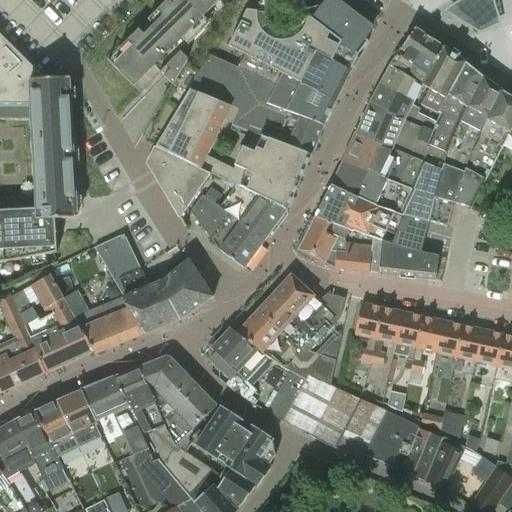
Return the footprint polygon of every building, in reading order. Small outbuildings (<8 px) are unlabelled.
[(161,74),(181,53),(231,3),(227,0),(167,0),(108,61),(141,94),(161,74)] [(281,76),(300,85),(316,54),(343,67),(350,71),(358,56),(368,42),(367,42),(364,40),(372,29),(371,28),(378,19),(353,0),(327,0),(326,2),(323,0),(315,8),(298,12),(298,18),(296,24),(293,28),(288,32),(282,33),(277,32),(272,29),(268,25),(266,20),(265,14),(265,13),(246,11),(228,47),(246,56),(245,57),(262,69),(263,67),(281,75),(281,76)] [(442,0),(444,24),(489,22),(488,0),(442,0)] [(415,31),(401,51),(417,63),(411,73),(420,80),(424,82),(433,66),(442,49),(415,31)] [(76,218),(69,79),(45,80),(0,35),(0,263),(12,262),(19,261),(30,258),(46,255),(57,253),(55,219),(76,218)] [(417,85),(421,87),(425,89),(417,104),(438,114),(438,113),(440,114),(446,99),(447,96),(464,65),(442,49),(433,66),(424,82),(420,80),(417,85)] [(417,85),(420,80),(411,73),(417,63),(401,51),(390,67),(413,82),(417,85)] [(187,59),(181,53),(161,74),(168,80),(173,85),(188,59),(187,59)] [(302,86),(335,103),(350,71),(343,67),(316,54),(300,85),(302,86)] [(276,87),(238,68),(238,69),(209,56),(189,89),(214,99),(238,109),(232,123),(231,125),(258,135),(310,155),(323,126),(287,112),(267,105),(276,87)] [(323,126),(335,103),(302,86),(300,85),(281,76),(281,75),(263,67),(262,69),(245,57),(238,68),(276,87),(267,105),(287,112),(323,126)] [(467,108),(482,79),(482,78),(464,65),(447,96),(446,99),(440,114),(432,133),(431,133),(426,145),(446,153),(460,120),(466,109),(467,108)] [(403,102),(412,106),(421,87),(417,85),(413,82),(390,67),(379,87),(405,99),(403,102)] [(487,119),(501,92),(482,79),(467,108),(466,109),(460,120),(446,153),(445,155),(441,171),(443,171),(444,168),(462,175),(472,148),(480,131),(486,122),(487,119)] [(370,104),(404,121),(410,110),(418,114),(420,110),(412,106),(403,102),(405,99),(379,87),(370,104)] [(177,109),(219,126),(223,118),(232,123),(238,109),(214,99),(189,89),(177,109)] [(510,133),(511,129),(511,98),(501,92),(487,119),(486,122),(480,131),(472,148),(462,175),(465,177),(467,172),(485,182),(508,137),(510,133)] [(404,121),(370,104),(356,134),(391,150),(421,162),(411,190),(403,215),(416,219),(447,228),(453,204),(450,203),(436,199),(434,198),(440,176),(441,171),(445,155),(446,153),(426,145),(431,133),(404,121)] [(209,147),(219,126),(177,109),(166,126),(209,147)] [(209,147),(166,126),(154,147),(177,157),(177,158),(209,173),(215,160),(205,155),(209,147)] [(411,190),(421,162),(391,150),(356,134),(343,163),(378,176),(411,190)] [(287,210),(302,176),(304,170),(310,155),(258,135),(255,143),(250,142),(247,150),(242,147),(234,166),(235,167),(229,182),(236,185),(247,190),(257,196),(258,196),(287,210)] [(209,173),(177,158),(177,157),(176,158),(154,147),(146,164),(179,219),(210,174),(209,173)] [(403,215),(411,190),(378,176),(343,163),(331,187),(359,199),(380,209),(381,208),(403,215)] [(453,204),(458,205),(471,208),(485,182),(467,172),(465,177),(462,175),(444,168),(443,171),(441,171),(440,176),(434,198),(436,199),(450,203),(453,204)] [(287,210),(258,196),(257,196),(255,199),(236,185),(219,208),(238,223),(264,241),(287,210)] [(416,219),(403,215),(381,208),(380,209),(359,199),(331,187),(315,218),(330,224),(351,233),(352,231),(368,237),(408,253),(409,251),(416,219)] [(244,269),(264,241),(238,223),(219,208),(203,196),(201,195),(189,211),(219,251),(244,269)] [(330,224),(315,218),(299,252),(324,264),(337,236),(325,230),(327,226),(329,227),(330,224)] [(337,236),(324,264),(334,269),(369,273),(400,276),(401,273),(415,275),(415,278),(436,281),(439,257),(409,251),(408,253),(368,237),(352,231),(351,233),(330,224),(329,227),(327,226),(325,230),(337,236)] [(95,248),(106,267),(124,299),(122,300),(128,309),(146,334),(179,320),(171,307),(174,305),(169,296),(157,304),(148,288),(150,287),(124,234),(95,248)] [(171,307),(179,320),(213,298),(188,262),(163,281),(150,287),(148,288),(157,304),(169,296),(174,305),(171,307)] [(282,332),(306,355),(310,351),(341,318),(345,299),(327,294),(320,301),(315,297),(291,275),(258,311),(282,332)] [(46,373),(93,352),(72,315),(62,297),(50,276),(31,287),(48,318),(40,322),(31,305),(22,288),(9,294),(17,311),(33,345),(46,373)] [(96,356),(121,345),(108,317),(93,323),(87,308),(77,291),(62,297),(72,315),(93,352),(96,356)] [(0,393),(46,373),(33,345),(17,311),(9,294),(0,298),(0,305),(16,341),(0,347),(0,393)] [(375,340),(382,308),(362,304),(355,335),(369,338),(366,349),(362,348),(358,361),(370,364),(376,340),(375,340)] [(383,342),(395,344),(402,313),(382,308),(375,340),(376,340),(370,364),(382,367),(386,354),(380,352),(383,342)] [(146,334),(128,309),(108,317),(121,345),(146,334)] [(282,332),(258,311),(237,334),(259,350),(289,372),(307,381),(309,377),(330,387),(336,361),(316,354),(310,351),(306,355),(282,332)] [(402,313),(395,344),(393,353),(407,356),(403,370),(410,372),(422,317),(402,313)] [(422,317),(410,372),(423,375),(425,362),(420,361),(422,350),(436,353),(443,322),(422,317)] [(443,322),(436,353),(456,358),(463,326),(443,322)] [(476,362),(483,331),(463,326),(456,358),(453,371),(461,373),(464,360),(476,362)] [(259,350),(237,334),(231,330),(204,357),(219,370),(228,378),(231,381),(226,385),(237,394),(249,401),(258,391),(245,380),(257,368),(249,361),(259,350)] [(483,331),(476,362),(487,365),(484,376),(494,379),(496,367),(504,335),(483,331)] [(316,354),(336,361),(341,335),(335,333),(316,354)] [(511,337),(504,335),(496,367),(511,370),(511,337)] [(155,385),(196,427),(217,408),(173,361),(172,358),(169,358),(166,358),(138,368),(147,389),(155,385)] [(163,466),(190,498),(217,474),(175,447),(166,432),(155,404),(147,389),(138,368),(113,378),(128,407),(133,414),(145,433),(152,449),(152,454),(163,466)] [(307,381),(289,372),(277,395),(267,414),(283,422),(296,397),(298,398),(307,381)] [(296,397),(283,422),(311,436),(327,445),(362,460),(364,456),(401,472),(418,430),(419,428),(386,412),(330,387),(309,377),(307,381),(298,398),(296,397)] [(73,436),(78,446),(101,434),(104,440),(122,474),(129,488),(141,511),(164,511),(176,506),(190,498),(163,466),(152,454),(152,449),(145,433),(133,414),(128,407),(113,378),(103,382),(57,401),(70,431),(73,436)] [(175,447),(196,427),(155,385),(147,389),(155,404),(166,432),(175,447)] [(402,412),(406,396),(395,393),(391,392),(388,406),(402,413),(402,412)] [(57,401),(36,411),(48,436),(53,447),(57,457),(63,469),(82,511),(85,511),(104,502),(108,511),(141,511),(129,488),(122,474),(104,440),(101,434),(78,446),(73,436),(70,431),(57,401)] [(272,467),(270,465),(276,457),(273,443),(274,440),(220,406),(194,446),(230,470),(217,490),(213,485),(195,502),(203,511),(237,511),(238,511),(236,510),(242,505),(243,505),(256,486),(258,488),(272,467)] [(36,411),(15,421),(35,464),(42,480),(63,469),(57,457),(53,447),(48,436),(36,411)] [(444,413),(445,430),(460,429),(459,413),(444,413)] [(0,473),(17,499),(26,511),(42,511),(20,472),(35,464),(15,421),(2,428),(0,428),(0,473)] [(418,430),(401,472),(416,478),(425,482),(441,443),(443,440),(418,430)] [(441,443),(425,482),(445,491),(463,451),(441,443)] [(491,511),(497,504),(511,481),(511,477),(483,458),(472,475),(486,484),(472,505),(481,511),(491,511)] [(0,504),(6,511),(26,511),(17,499),(0,473),(0,504)] [(510,511),(511,509),(511,481),(497,504),(509,511),(510,511)] [(177,507),(167,511),(201,511),(190,498),(176,506),(177,507)] [(108,511),(104,502),(85,511),(108,511)]
